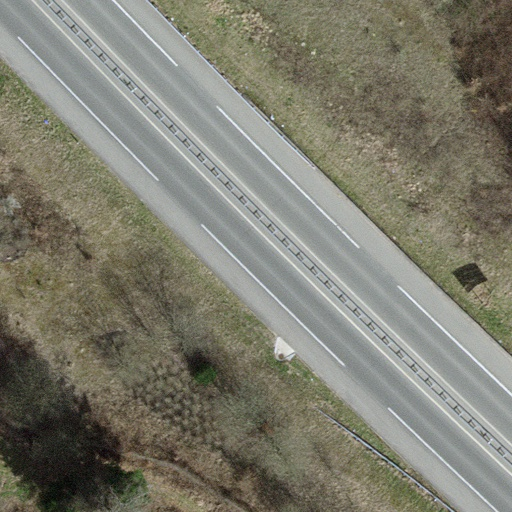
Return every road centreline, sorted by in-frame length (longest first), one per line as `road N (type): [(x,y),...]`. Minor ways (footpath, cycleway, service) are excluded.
road 1 (trunk): [(27,0),(443,433),(511,494)]
road 2 (trunk): [(511,412),(95,0)]
